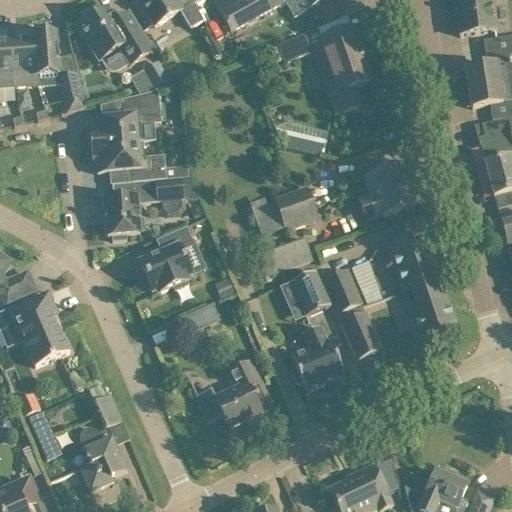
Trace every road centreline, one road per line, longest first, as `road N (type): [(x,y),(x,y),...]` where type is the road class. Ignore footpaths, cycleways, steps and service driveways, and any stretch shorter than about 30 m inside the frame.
road 1 (unclassified): [(190,507),(497,355)]
road 2 (residential): [(497,355),(426,35)]
road 3 (residential): [(190,507),(80,263)]
road 4 (residential): [(80,263),(68,132),(0,143)]
